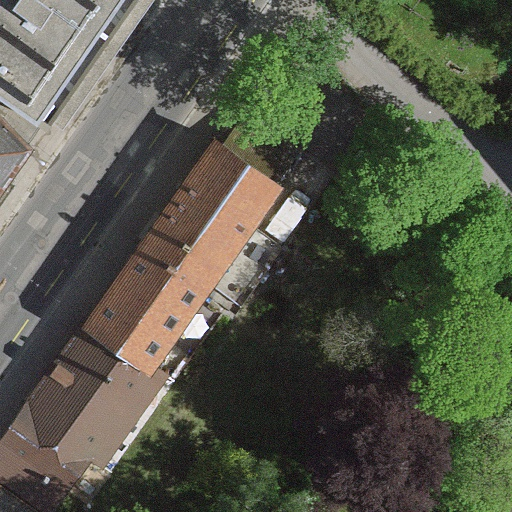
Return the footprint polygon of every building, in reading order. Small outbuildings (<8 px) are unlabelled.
[(138,0),(0,0),(0,121),(33,145),(138,0)] [(0,194),(33,145),(0,121),(0,194)] [(294,201),(221,150),(89,337),(162,388),(294,201)] [(162,388),(89,337),(9,450),(65,489),(82,501),(162,388)] [(0,511),(49,511),(65,489),(9,450),(0,462),(0,511)]
